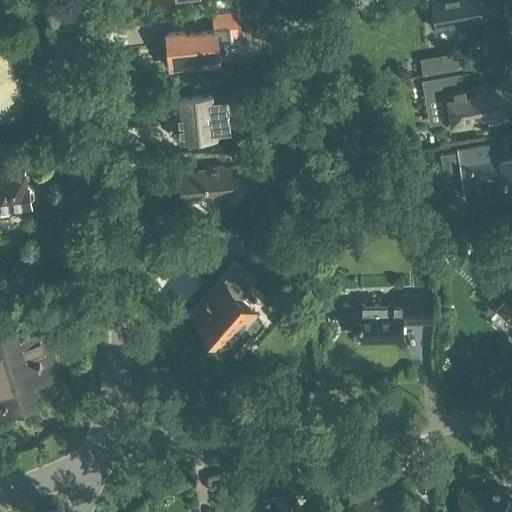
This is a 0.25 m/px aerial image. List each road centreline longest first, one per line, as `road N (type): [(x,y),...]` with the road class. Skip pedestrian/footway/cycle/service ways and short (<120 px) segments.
road 1 (residential): [(91,462),(119,315),(89,0)]
road 2 (residential): [(91,462),(140,442),(226,432),(511,422)]
